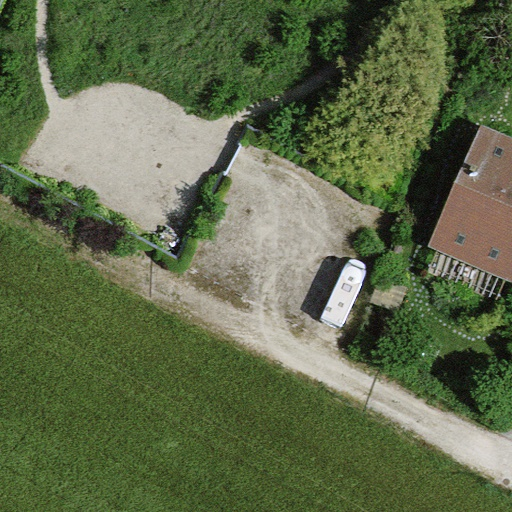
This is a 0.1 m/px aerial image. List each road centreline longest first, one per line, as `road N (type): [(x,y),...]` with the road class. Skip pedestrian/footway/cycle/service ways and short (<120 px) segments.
road 1 (track): [(371,396),(0,202)]
road 2 (residential): [(511,466),(371,396)]
